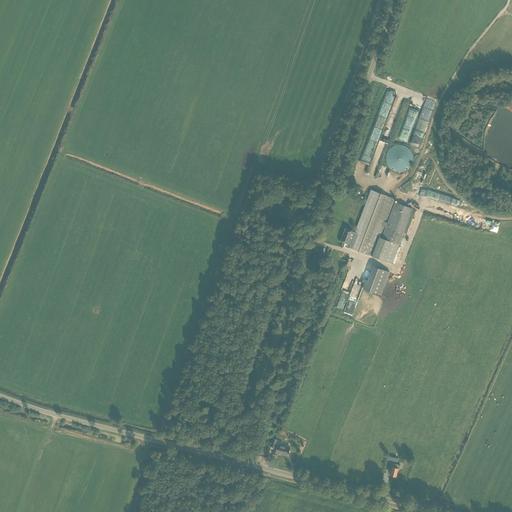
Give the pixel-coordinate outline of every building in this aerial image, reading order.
[(386,155),(386,158),(386,161),(388,164),(389,167),(392,169),(395,171),(398,171),(401,171),(404,171),(407,169),(409,167),(411,164),(412,161),(413,158),(412,155),(411,152),(409,149),(407,147),(404,146),(401,145),(398,145),(395,146),(392,147),(389,149),(388,152),(386,155)] [(394,199),(372,190),(355,232),(345,228),(340,241),(350,245),(349,247),(391,264),(413,209),(395,202),(387,222),(385,221),(394,199)] [(393,284),(375,331),(414,346),(461,225),(428,212),(399,286),(393,284)] [(496,233),(498,225),(480,220),(478,228),(496,233)] [(390,272),(372,266),(367,280),(366,279),(362,288),(381,295),(390,272)] [(277,440),(273,438),(270,446),(275,447),(275,446),(277,447),(275,452),(279,453),(288,455),(290,447),(276,443),(277,440)]
